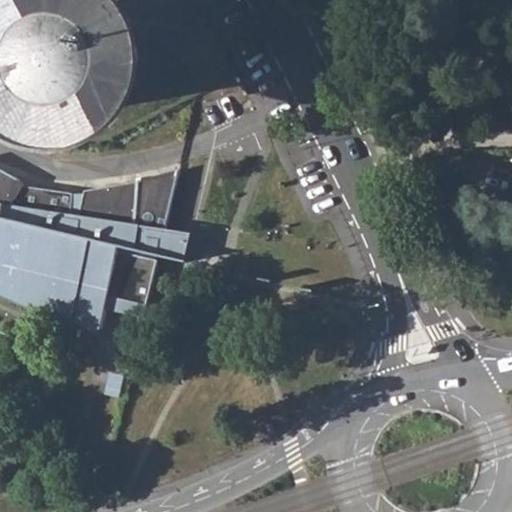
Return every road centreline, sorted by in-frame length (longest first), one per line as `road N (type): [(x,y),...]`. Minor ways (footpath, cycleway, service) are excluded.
road 1 (tertiary): [(273,0),(382,227),(422,337),(426,378)]
road 2 (secondary): [(351,431),(165,511)]
